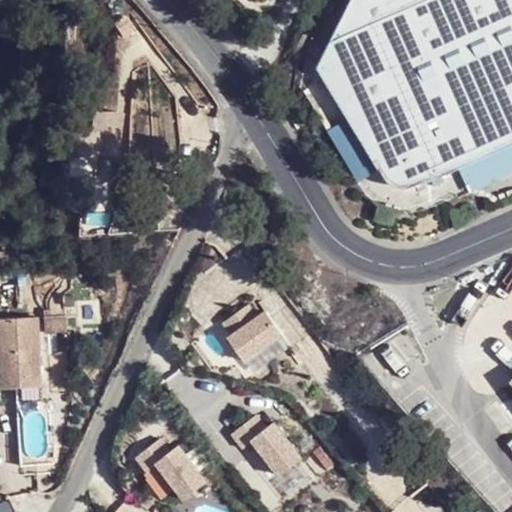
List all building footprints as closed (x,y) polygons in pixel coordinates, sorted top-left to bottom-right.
[(414,191),(511,148),(511,0),(353,0),(318,73),(354,137),(388,189),(400,194),(414,191)] [(66,129),(66,150),(88,151),(112,152),(113,109),(89,109),(89,130),(66,129)] [(88,151),(66,150),(65,172),(87,173),(88,151)] [(244,301),(220,318),(230,332),(226,334),(242,357),(281,330),(265,307),(254,315),(244,301)] [(22,346),(38,346),(35,323),(0,325),(0,400),(23,401),(20,383),(38,383),(37,364),(23,365),(22,346)] [(37,364),(38,346),(22,346),(23,365),(37,364)] [(39,400),(38,383),(20,383),(23,401),(39,400)] [(255,411),(230,430),(241,444),(252,436),(280,472),(301,456),(273,418),(266,424),(255,411)] [(158,436),(133,456),(144,470),(155,461),(183,497),(205,480),(176,443),(168,450),(158,436)]
